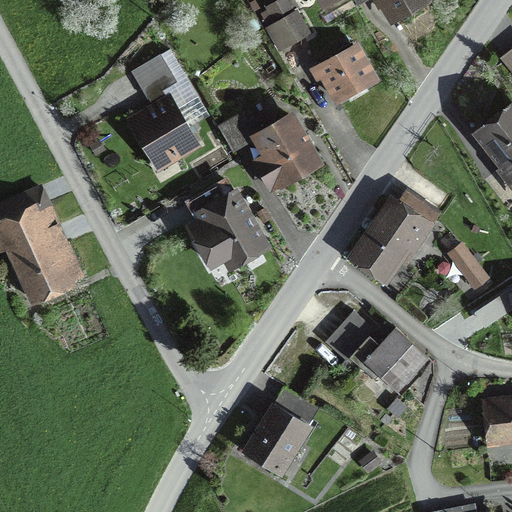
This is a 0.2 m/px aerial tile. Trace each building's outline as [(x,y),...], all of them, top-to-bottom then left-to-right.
[(356,0),(359,3),(364,0),(375,0),(378,3),(383,0),(393,17),(422,0),(356,0)] [(296,11),(268,28),(280,49),(309,33),(296,11)] [(324,75),(337,98),(373,78),(356,47),(314,70),(318,78),(324,75)] [(185,104),(198,96),(170,49),(134,70),(142,83),(165,69),(185,104)] [(171,151),(174,157),(197,143),(170,98),(131,121),(155,160),(171,151)] [(511,107),(481,131),(511,170),(511,107)] [(318,162),(291,116),(276,124),(268,109),(247,121),(242,112),(219,126),(233,150),(257,136),(267,153),(255,160),(271,188),(318,162)] [(227,254),(231,262),(263,244),(226,179),(191,199),(199,214),(205,216),(208,221),(202,224),(201,221),(190,227),(211,263),(227,254)] [(81,276),(40,186),(0,203),(0,219),(19,261),(14,264),(30,298),(81,276)] [(406,245),(413,250),(439,212),(407,189),(397,204),(393,201),(355,256),(385,276),(406,245)] [(449,254),(474,286),(487,276),(462,244),(449,254)] [(511,301),(511,287),(497,297),(503,308),(511,301)] [(327,342),(347,360),(365,341),(375,330),(355,311),(345,322),(327,342)] [(428,356),(396,327),(374,349),(365,341),(347,360),(342,365),(351,374),(359,365),(375,379),(379,374),(397,390),(400,387),(404,391),(413,381),(410,379),(416,373),(414,371),(428,356)] [(511,436),(511,400),(487,404),(491,439),(511,436)] [(288,460),(310,425),(275,404),(245,451),(276,470),(284,457),(288,460)] [(371,453),(361,461),(367,470),(378,462),(371,453)]
